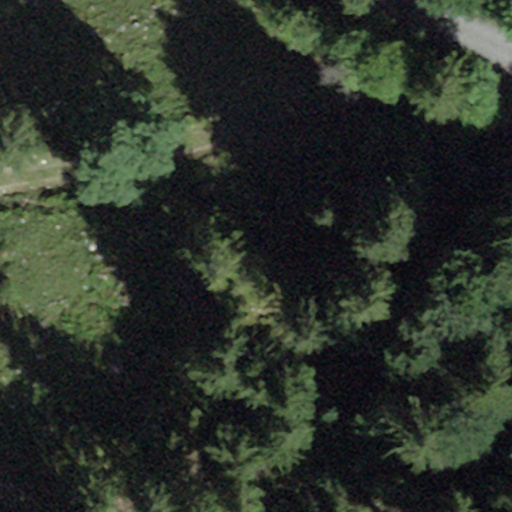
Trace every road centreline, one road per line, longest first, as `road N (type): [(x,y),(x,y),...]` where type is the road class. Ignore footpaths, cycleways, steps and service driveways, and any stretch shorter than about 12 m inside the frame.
road 1 (track): [(0,185),(274,116),(366,107),(511,130)]
road 2 (unclassified): [(359,0),(511,56)]
